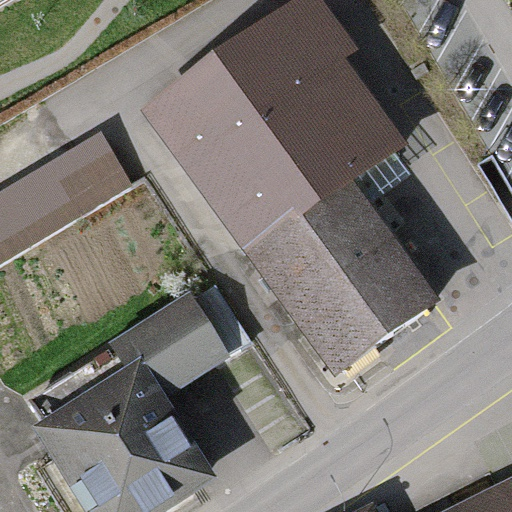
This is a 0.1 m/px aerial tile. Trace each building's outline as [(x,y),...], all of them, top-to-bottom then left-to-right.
[(0,0),(0,9),(15,0),(0,0)] [(171,165),(173,168),(328,76),(326,73),(299,27),(144,119),(171,165)] [(334,121),(228,198),(246,222),(236,229),(253,251),(335,365),(343,375),(352,368),(429,312),(377,239),(340,188),(325,167),(353,147),(334,121)] [(192,305),(132,344),(118,352),(116,354),(117,356),(33,409),(53,440),(51,441),(96,511),(160,511),(202,485),(155,410),(168,401),(229,363),(228,361),(252,346),(217,291),(193,307),(192,305)] [(511,511),(511,502),(492,511),(511,511)]
